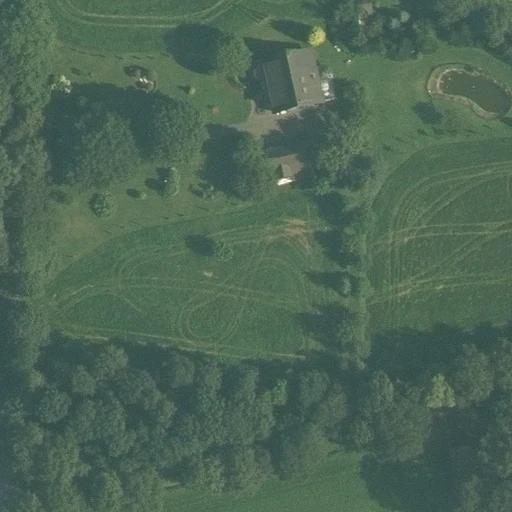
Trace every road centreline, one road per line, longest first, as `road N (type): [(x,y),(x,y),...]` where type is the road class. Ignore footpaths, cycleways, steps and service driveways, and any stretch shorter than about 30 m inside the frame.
road 1 (unclassified): [(511,391),(14,504)]
road 2 (unclassified): [(5,0),(14,504)]
